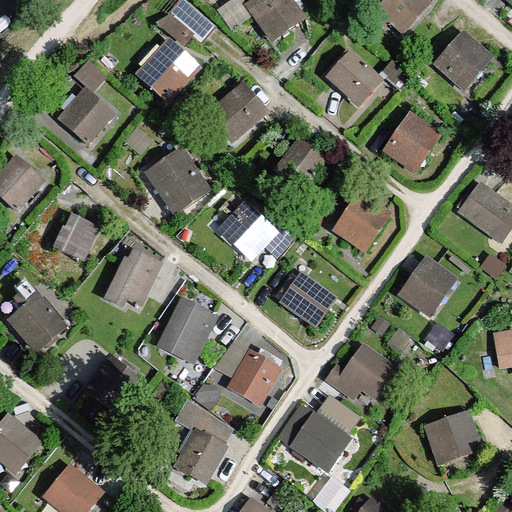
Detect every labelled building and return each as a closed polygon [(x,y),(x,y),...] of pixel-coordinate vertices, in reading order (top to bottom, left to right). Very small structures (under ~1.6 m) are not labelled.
[(216,31),(182,0),(165,19),(199,50),(216,31)] [(290,0),(254,0),(245,6),(270,46),(306,24),(290,0)] [(402,36),(430,3),(425,0),(391,0),(378,16),(402,36)] [(511,0),(501,0),(511,9),(511,0)] [(464,35),(434,69),(465,96),(495,63),(464,35)] [(169,41),(135,78),(169,109),(202,72),(169,41)] [(347,50),(321,79),(353,107),(379,77),(347,50)] [(244,84),(204,118),(229,147),(269,114),(244,84)] [(59,124),(86,146),(114,114),(88,91),(59,124)] [(411,116),(383,158),(414,179),(442,137),(411,116)] [(303,187),(330,155),(304,132),(276,164),(303,187)] [(183,151),(146,174),(173,217),(210,194),(183,151)] [(17,159),(0,177),(0,201),(16,216),(45,183),(17,159)] [(511,210),(477,184),(453,215),(500,251),(511,235),(511,210)] [(356,199),(332,235),(365,258),(390,221),(356,199)] [(245,203),(217,233),(255,268),(283,239),(245,203)] [(66,216),(52,253),(81,264),(95,226),(66,216)] [(123,251),(104,297),(142,313),(161,267),(123,251)] [(425,263),(400,303),(431,323),(456,283),(425,263)] [(303,275),(280,304),(313,330),(336,301),(303,275)] [(37,295),(3,324),(34,360),(68,331),(37,295)] [(176,306),(150,355),(185,372),(211,324),(176,306)] [(511,333),(492,336),(497,376),(510,375),(511,385),(511,333)] [(233,375),(248,345),(233,337),(217,367),(233,375)] [(336,366),(324,381),(357,405),(363,396),(374,404),(397,373),(363,348),(345,373),(336,366)] [(248,357),(227,392),(258,410),(278,375),(248,357)] [(470,413),(425,429),(438,467),(483,452),(470,413)] [(313,416),(290,450),(325,474),(349,441),(313,416)] [(6,419),(0,426),(0,468),(16,481),(42,448),(6,419)] [(193,429),(172,468),(206,487),(228,448),(193,429)] [(69,469),(44,502),(56,511),(93,511),(105,497),(69,469)] [(316,499),(336,509),(350,483),(330,473),(316,499)] [(382,511),(370,502),(361,511),(382,511)]
